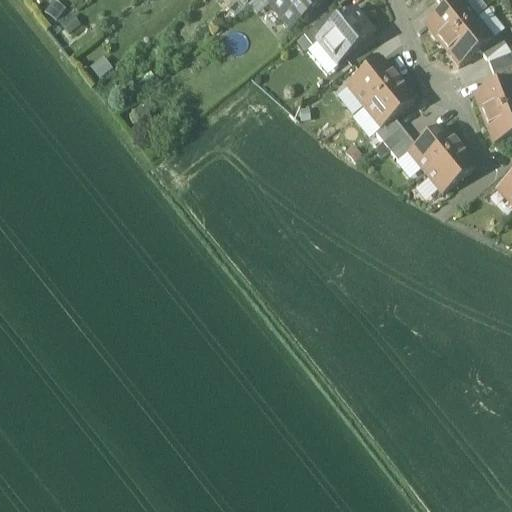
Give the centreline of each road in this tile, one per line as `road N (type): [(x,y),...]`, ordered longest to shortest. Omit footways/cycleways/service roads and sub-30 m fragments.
road 1 (track): [(10,0),(424,511)]
road 2 (residential): [(392,0),(424,76),(453,95),(480,156),(496,169),(511,164)]
